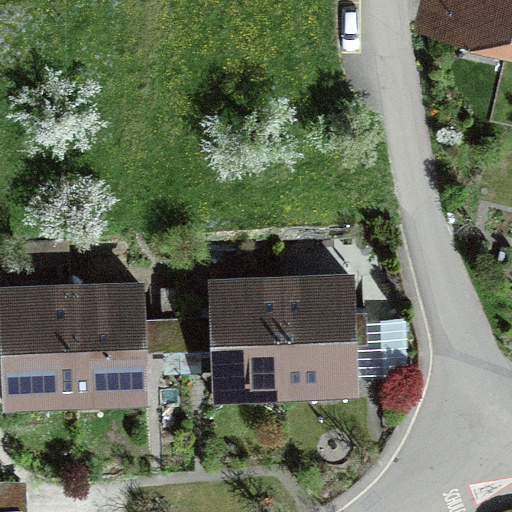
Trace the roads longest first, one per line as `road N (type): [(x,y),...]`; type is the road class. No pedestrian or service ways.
road 1 (unclassified): [(511,438),(466,360),(436,266),(405,126),(389,0)]
road 2 (residential): [(511,444),(404,511)]
